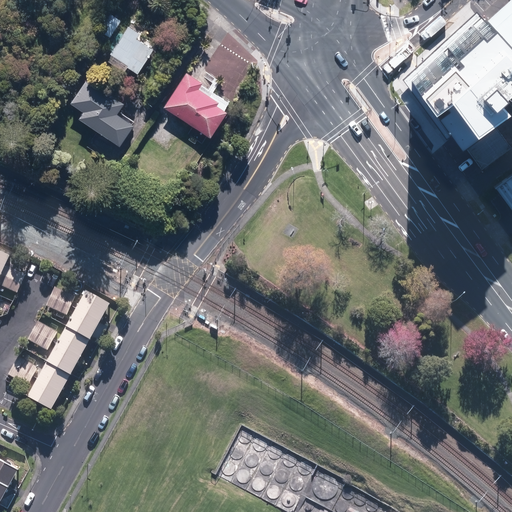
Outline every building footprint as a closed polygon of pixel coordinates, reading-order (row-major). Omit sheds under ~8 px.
[(48,0),(67,13),(71,7),(79,13),(88,0),(48,0)] [(511,0),(508,0),(488,21),(511,47),(511,0)] [(511,47),(488,21),(481,15),(478,12),(469,20),(408,76),(450,135),(462,151),(467,148),(496,127),(511,116),(504,107),(509,103),(508,101),(511,97),(511,47)] [(121,21),(111,14),(102,28),(111,35),(121,21)] [(84,32),(74,24),(66,33),(59,27),(51,38),(69,52),(84,32)] [(160,44),(133,27),(114,57),(140,74),(160,44)] [(199,88),(203,83),(192,76),(186,72),(164,107),(211,137),(227,110),(217,104),(219,101),(199,88)] [(145,110),(93,77),(71,110),(123,144),(145,110)] [(496,127),(467,148),(482,170),(511,149),(496,127)] [(511,173),(494,187),(498,193),(508,206),(511,211),(511,173)] [(0,250),(0,272),(1,273),(9,255),(0,250)] [(26,273),(7,265),(0,281),(0,284),(18,292),(26,273)] [(55,286),(50,296),(71,306),(75,296),(55,286)] [(85,290),(76,308),(100,321),(109,303),(85,290)] [(50,296),(46,305),(67,314),(71,306),(50,296)] [(100,321),(76,308),(66,326),(90,339),(100,321)] [(38,321),(33,330),(52,341),(57,332),(38,321)] [(90,339),(66,326),(56,343),(80,356),(90,339)] [(33,330),(27,339),(47,350),(52,341),(33,330)] [(80,356),(56,343),(46,361),(71,374),(80,356)] [(19,355),(13,365),(33,376),(38,366),(19,355)] [(71,374),(46,361),(37,378),(61,391),(71,374)] [(13,365),(8,374),(28,385),(33,376),(13,365)] [(61,391),(37,378),(27,396),(51,409),(61,391)] [(0,459),(0,482),(8,487),(18,469),(0,459)] [(0,501),(8,487),(0,482),(0,501)]
